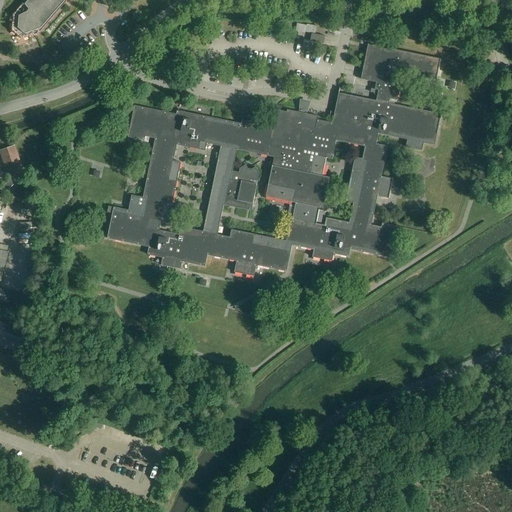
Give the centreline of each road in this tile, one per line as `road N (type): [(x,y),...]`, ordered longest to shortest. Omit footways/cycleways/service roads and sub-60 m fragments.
road 1 (residential): [(267,511),(338,416),(511,348)]
road 2 (unclassified): [(0,109),(88,79),(193,0)]
